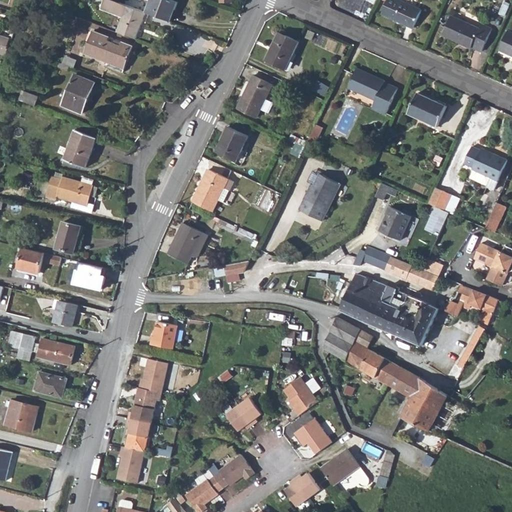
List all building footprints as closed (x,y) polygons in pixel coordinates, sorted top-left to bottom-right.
[(147,13),(112,0),(104,0),(101,10),(123,18),(118,33),(136,40),(147,13)] [(170,0),(151,0),(147,13),(171,23),(179,3),(170,0)] [(398,0),(391,0),(384,15),(416,29),(424,11),(398,0)] [(453,16),(445,36),(474,49),(474,48),(484,52),(495,29),(484,24),(482,28),(453,16)] [(511,31),(509,30),(500,49),(511,54),(511,31)] [(84,53),(108,62),(108,61),(126,67),(134,46),(122,42),(121,46),(108,41),(110,37),(93,31),(84,53)] [(278,32),(265,61),(285,70),(298,41),(278,32)] [(0,35),(0,45),(9,48),(11,44),(12,40),(0,35)] [(0,45),(0,53),(7,56),(9,48),(0,45)] [(108,61),(108,62),(125,69),(126,67),(108,61)] [(358,70),(349,90),(378,102),(375,110),(388,116),(400,90),(386,84),(387,83),(358,70)] [(75,74),(63,106),(83,114),(95,82),(75,74)] [(252,76),(237,109),(257,118),(261,110),(269,113),(273,104),(265,100),(272,85),(252,76)] [(24,92),(20,100),(31,105),(38,107),(41,98),(24,92)] [(420,94),(411,115),(440,128),(449,108),(420,94)] [(316,125),(310,138),(317,141),(323,129),(316,125)] [(100,131),(90,127),(86,135),(76,131),(64,160),(85,168),(100,131)] [(229,128),(217,152),(237,162),(249,137),(229,128)] [(475,148),(467,165),(476,169),(476,170),(477,171),(473,179),(489,187),(493,179),(501,182),(510,162),(485,151),(484,152),(475,148)] [(209,169),(193,202),(212,211),(217,199),(224,202),(234,181),(209,169)] [(312,185),(298,210),(323,221),(341,185),(320,175),(315,186),(312,185)] [(54,178),(49,198),(59,200),(60,197),(89,205),(94,186),(93,185),(95,179),(84,176),(83,183),(65,178),(64,180),(54,178)] [(380,182),(374,196),(382,200),(385,192),(393,196),(396,189),(380,182)] [(454,196),(438,189),(430,205),(447,212),(454,196)] [(497,201),(487,227),(498,231),(508,205),(497,201)] [(389,207),(379,231),(400,240),(411,216),(389,207)] [(184,222),(169,255),(190,264),(205,232),(184,222)] [(65,223),(58,250),(76,254),(83,227),(65,223)] [(511,257),(481,244),(475,259),(494,267),(488,280),(503,287),(509,274),(511,272),(511,257)] [(360,250),(354,265),(361,266),(361,261),(385,271),(391,257),(367,247),(365,252),(360,250)] [(24,249),(19,269),(40,274),(45,254),(24,249)] [(51,255),(49,263),(60,266),(61,262),(64,262),(63,265),(68,267),(70,260),(51,255)] [(391,257),(385,271),(433,291),(439,277),(391,257)] [(249,260),(223,265),(225,275),(243,272),(249,260)] [(80,271),(77,285),(104,290),(108,277),(105,276),(108,269),(83,264),(81,271),(80,271)] [(511,272),(509,274),(503,287),(511,285),(511,272)] [(356,274),(340,310),(355,317),(371,280),(356,274)] [(371,280),(355,317),(373,325),(387,287),(379,283),(371,280)] [(456,298),(440,308),(458,316),(461,307),(465,308),(469,307),(471,305),(483,310),(479,321),(489,325),(499,301),(461,286),(456,298)] [(387,287),(373,325),(394,334),(405,311),(418,316),(424,302),(387,287)] [(79,304),(61,299),(56,321),(74,326),(79,304)] [(405,311),(394,334),(422,345),(440,308),(424,302),(418,316),(405,311)] [(334,325),(330,333),(354,345),(357,338),(360,330),(337,318),(334,325)] [(152,335),(151,343),(172,347),(177,324),(156,320),(154,335),(152,335)] [(487,328),(480,325),(458,365),(464,368),(468,362),(484,335),(487,328)] [(284,330),(284,336),(288,336),(288,338),(295,339),(296,332),(284,330)] [(360,330),(357,338),(369,344),(373,337),(360,330)] [(19,349),(16,358),(30,361),(36,337),(13,331),(9,346),(19,349)] [(397,366),(367,349),(369,344),(357,338),(354,345),(330,333),(323,349),(388,385),(397,366)] [(43,339),(39,357),(71,366),(76,347),(43,339)] [(142,379),(140,388),(148,389),(162,392),(168,363),(148,359),(144,379),(142,379)] [(388,385),(409,397),(412,397),(401,418),(429,432),(448,396),(397,366),(388,385)] [(40,372),(35,391),(63,398),(68,379),(40,372)] [(289,400),(300,415),(319,401),(302,377),(285,389),(291,399),(289,400)] [(346,386),(343,394),(347,395),(346,399),(350,401),(355,389),(346,386)] [(129,412),(128,418),(150,423),(153,409),(155,399),(136,395),(132,413),(129,412)] [(249,398),(238,406),(252,425),(257,421),(255,418),(261,414),(253,403),(249,398)] [(13,400),(6,425),(33,432),(40,408),(13,400)] [(238,406),(226,415),(230,420),(238,431),(244,426),(246,429),(252,425),(238,406)] [(150,423),(128,418),(127,425),(130,425),(124,448),(144,452),(150,423)] [(308,443),(316,454),(332,443),(315,419),(294,433),(304,446),(308,443)] [(121,457),(117,477),(137,481),(144,452),(124,448),(121,447),(119,456),(121,457)] [(0,448),(0,480),(7,482),(14,452),(0,448)] [(349,450),(322,468),(334,485),(360,467),(349,450)] [(391,475),(396,453),(388,451),(383,473),(391,475)] [(220,473),(215,477),(223,488),(228,484),(230,486),(244,476),(247,479),(255,473),(241,454),(219,471),(220,473)] [(351,473),(356,480),(367,473),(362,466),(351,473)] [(300,474),(295,478),(308,497),(320,489),(308,472),(302,477),(300,474)] [(185,496),(190,501),(198,511),(202,511),(208,508),(205,504),(219,494),(217,492),(223,488),(215,477),(209,481),(208,479),(185,496)] [(295,478),(289,482),(291,485),(285,490),(292,500),(296,506),(308,497),(295,478)] [(186,511),(177,499),(168,506),(172,511),(186,511)] [(132,511),(128,511),(130,505),(128,503),(120,501),(118,502),(115,511),(132,511)]
